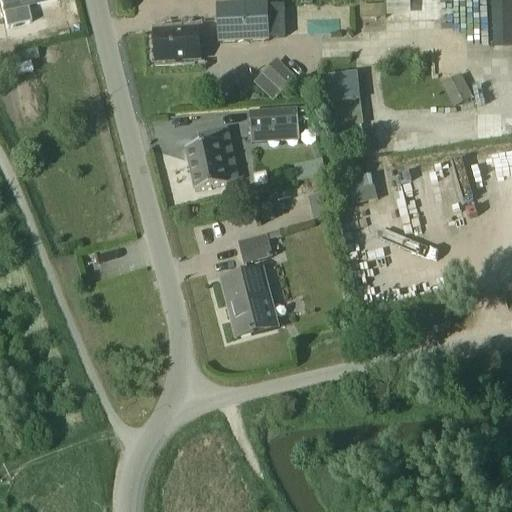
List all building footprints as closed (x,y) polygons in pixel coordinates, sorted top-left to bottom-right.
[(0,0),(7,29),(31,23),(27,8),(58,1),(57,0),(0,0)] [(511,0),(491,0),(493,47),(511,46),(511,0)] [(465,1),(361,2),(361,18),(465,17),(465,1)] [(218,48),(270,45),(270,40),(268,8),(268,3),(215,7),(218,48)] [(286,39),(284,7),(268,8),(270,40),(286,39)] [(200,62),(199,33),(155,35),(156,65),(200,62)] [(273,101),(292,81),(280,70),(271,79),(263,76),(256,84),(273,101)] [(381,70),(328,74),(332,127),(385,123),(381,70)] [(454,110),(473,100),(461,77),(442,87),(454,110)] [(298,111),(250,114),(252,145),(269,144),(269,134),(299,132),(298,111)] [(237,173),(228,132),(199,138),(201,148),(187,151),(196,194),(230,187),(227,175),(237,173)] [(302,187),(329,180),(324,160),(297,167),(302,187)] [(374,177),(348,185),(356,208),(381,200),(374,177)] [(312,198),(315,221),(331,219),(329,196),(312,198)] [(248,266),(274,260),(269,236),(242,243),(248,266)] [(262,273),(249,276),(223,283),(239,342),(277,332),(262,273)]
